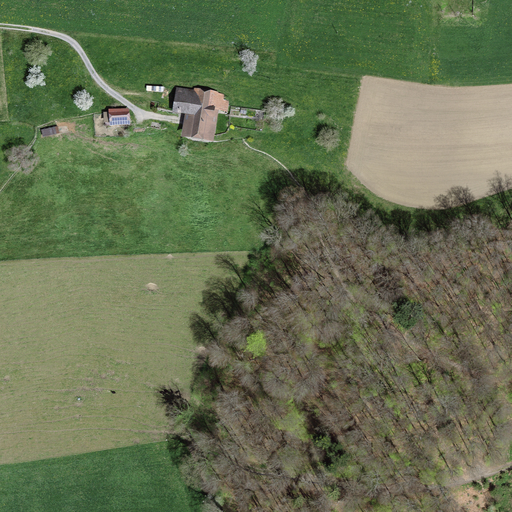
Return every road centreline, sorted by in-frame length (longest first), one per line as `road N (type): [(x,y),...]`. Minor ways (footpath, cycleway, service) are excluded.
road 1 (track): [(511,464),(421,486),(265,435),(198,391)]
road 2 (track): [(128,104),(68,39),(0,26)]
